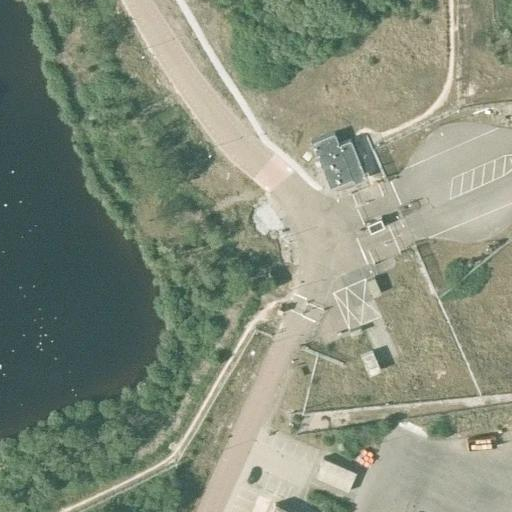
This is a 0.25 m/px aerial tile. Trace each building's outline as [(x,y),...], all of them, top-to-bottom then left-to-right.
[(333,131),(311,140),(329,187),(354,177),(356,181),(364,177),(349,138),(339,142),(333,131)] [(377,215),(364,220),(368,229),(380,224),(377,215)] [(270,273),(252,282),(257,293),(275,284),(270,273)] [(371,349),(360,353),(368,371),(379,367),(371,349)] [(294,511),(275,503),(270,511),(294,511)]
